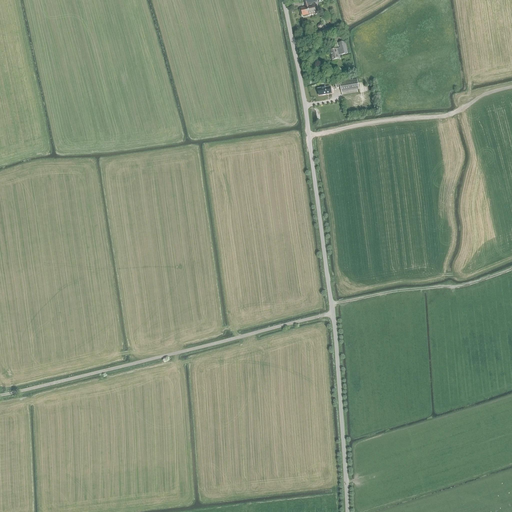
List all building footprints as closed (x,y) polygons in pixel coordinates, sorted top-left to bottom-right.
[(312,0),(305,0),(307,8),(301,9),(303,16),(309,15),(317,14),(316,4),(314,5),(312,0)] [(314,33),(316,38),(337,31),(335,26),(314,33)] [(340,49),(338,49),(330,51),(332,60),(340,58),(340,55),(348,53),(345,42),(339,43),(340,49)] [(340,88),(341,93),(359,90),(357,80),(350,81),(350,78),(343,79),(343,82),(335,83),(336,89),(340,88)] [(319,95),(327,94),(332,93),(331,87),(326,88),(325,87),(322,87),(322,89),(318,89),(319,95)]
